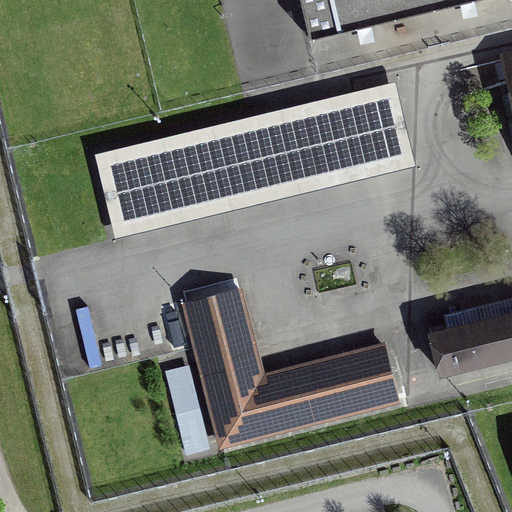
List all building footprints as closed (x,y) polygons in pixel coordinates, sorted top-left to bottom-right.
[(302,0),(311,36),(461,0),(302,0)] [(511,46),(500,49),(511,101),(511,46)] [(396,78),(95,150),(115,235),(416,163),(396,78)] [(185,298),(181,299),(220,450),(402,403),(385,339),(265,369),(243,283),(239,284),(237,277),(183,291),(185,298)] [(511,293),(444,311),(446,322),(428,326),(439,372),(511,354),(511,293)] [(186,453),(210,447),(189,363),(165,369),(186,453)]
